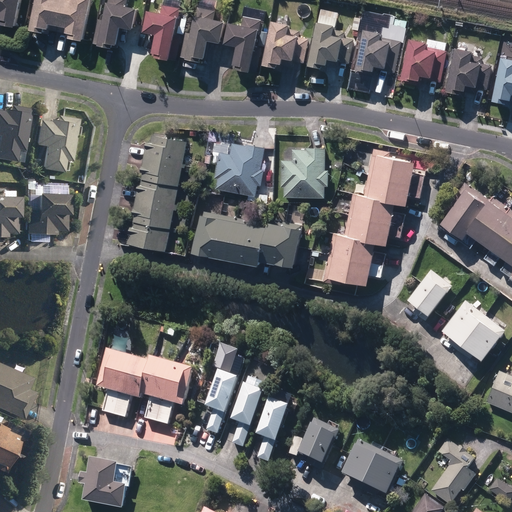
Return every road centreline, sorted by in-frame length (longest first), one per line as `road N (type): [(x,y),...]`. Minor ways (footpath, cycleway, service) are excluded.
road 1 (residential): [(463,135),(392,284),(370,302),(94,249)]
road 2 (residential): [(122,98),(207,109),(343,110),(463,135)]
road 3 (residential): [(94,249),(43,511)]
road 4 (residential): [(122,98),(94,249)]
road 5 (residential): [(0,69),(122,98)]
